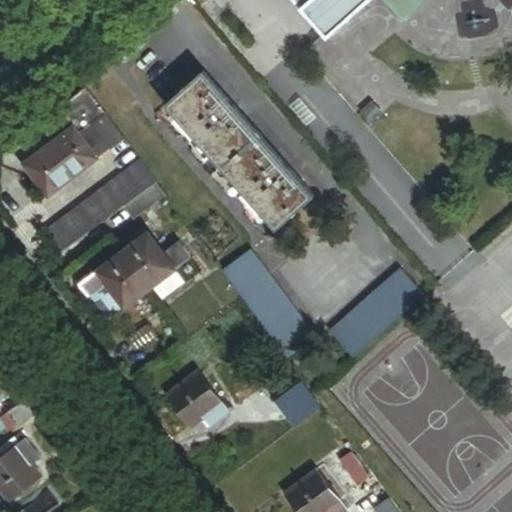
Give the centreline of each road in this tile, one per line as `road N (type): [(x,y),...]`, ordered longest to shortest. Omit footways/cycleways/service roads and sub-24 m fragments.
road 1 (unclassified): [(181,511),(0,267)]
road 2 (tertiary): [(0,84),(93,0)]
